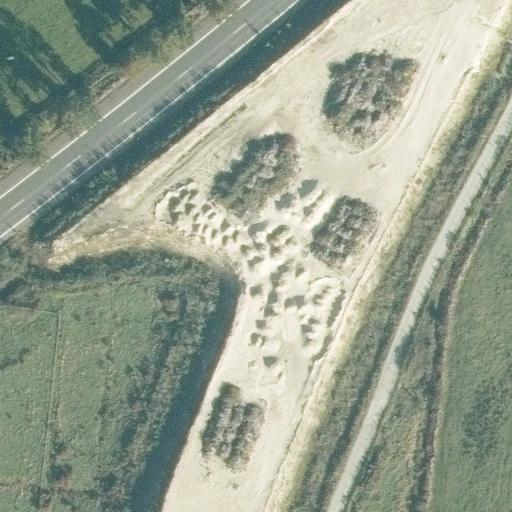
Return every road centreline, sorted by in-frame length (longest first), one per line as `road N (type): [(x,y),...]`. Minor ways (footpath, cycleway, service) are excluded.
road 1 (track): [(511,102),(438,240),(328,511)]
road 2 (secondary): [(347,215),(235,172),(184,166),(74,188),(0,225)]
road 3 (primary): [(0,217),(272,0)]
road 4 (primary): [(347,215),(219,511)]
road 5 (primary): [(465,0),(347,215)]
